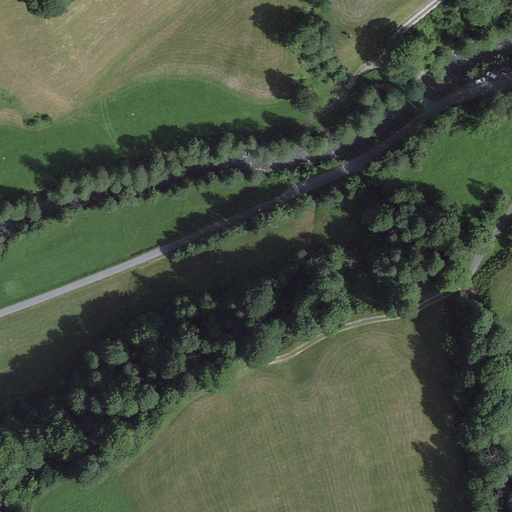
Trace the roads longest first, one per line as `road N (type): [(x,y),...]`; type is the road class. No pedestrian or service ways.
road 1 (unclassified): [(511,81),(451,102),(257,209),(0,314)]
road 2 (track): [(511,213),(448,295),(235,374)]
